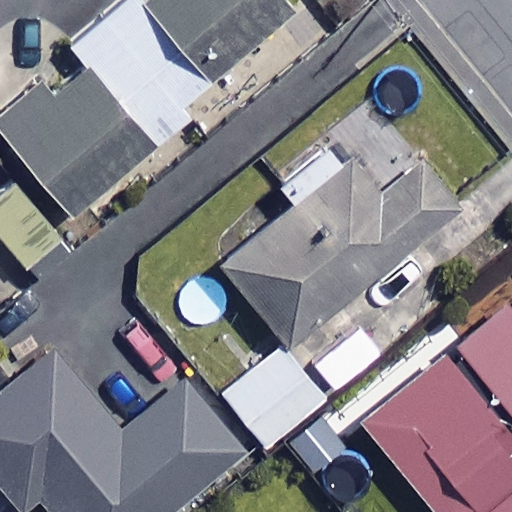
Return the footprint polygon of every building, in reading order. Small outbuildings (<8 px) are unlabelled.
[(299,5),(294,0),(121,0),(71,43),(78,51),(0,118),(0,125),(75,213),(192,113),(184,104),(299,5)] [(383,188),(339,134),(280,181),(294,198),(221,258),(289,341),(457,205),(419,158),(383,188)] [(66,242),(18,182),(0,196),(0,238),(28,273),(66,242)] [(511,511),(511,301),(365,415),(439,511),(511,511)] [(329,391),(286,337),(224,388),(267,441),(329,391)] [(119,430),(56,350),(0,394),(0,480),(24,511),(44,496),(56,511),(172,511),(247,453),(187,376),(119,430)]
